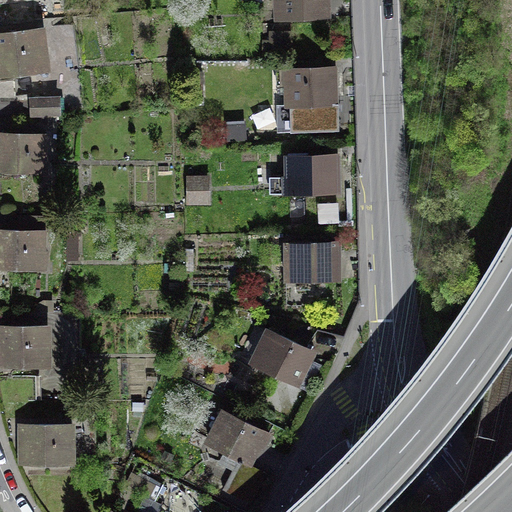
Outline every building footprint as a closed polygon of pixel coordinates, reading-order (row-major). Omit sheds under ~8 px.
[(277,0),(278,17),(333,15),(332,0),(277,0)] [(293,28),(270,28),(270,57),(293,57),(293,28)] [(39,29),(0,33),(0,74),(48,68),(46,48),(42,49),(39,29)] [(287,64),(288,104),(340,104),(340,83),(340,64),(287,64)] [(58,97),(31,98),(32,107),(32,115),(59,113),(59,109),(58,97)] [(45,134),(0,133),(0,169),(39,171),(39,155),(44,155),(45,134)] [(292,177),(292,192),(334,192),(334,167),(334,154),(287,156),(287,177),(292,177)] [(190,178),(190,202),(206,202),(206,178),(190,178)] [(341,199),(320,197),(318,222),(339,224),(341,199)] [(43,231),(0,229),(0,266),(37,267),(37,252),(42,252),(43,231)] [(335,242),(287,243),(287,264),(293,264),(293,280),(336,279),(335,261),(335,242)] [(55,322),(0,322),(0,366),(55,366),(55,322)] [(265,346),(257,364),(295,383),(307,360),(312,350),(270,330),(263,344),(265,346)] [(42,400),(42,375),(0,376),(0,391),(2,401),(42,400)] [(225,406),(207,441),(226,452),(254,466),(255,465),(264,448),(267,450),(271,442),(276,433),(225,406)] [(74,416),(74,421),(78,421),(79,462),(96,462),(96,416),(74,416)] [(74,421),(19,421),(19,442),(20,463),(79,462),(78,421),(74,421)] [(254,466),(226,452),(220,462),(234,469),(226,487),(230,489),(229,492),(253,503),(268,472),(255,465),(254,466)] [(132,471),(127,482),(155,495),(160,485),(162,486),(167,475),(144,465),(139,475),(132,471)]
